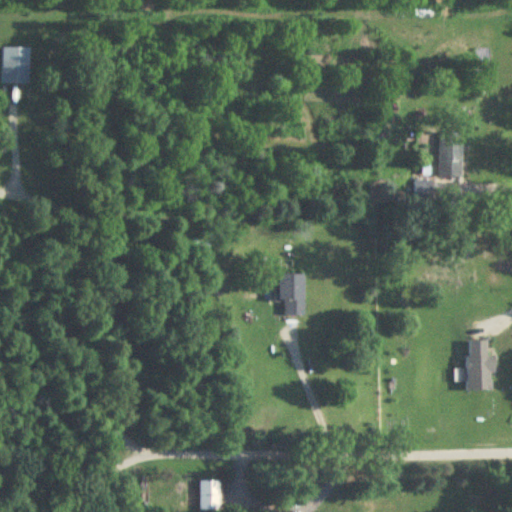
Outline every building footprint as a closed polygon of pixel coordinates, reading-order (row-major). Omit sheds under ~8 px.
[(29,48),(1,48),(1,84),(29,84),(29,48)] [(439,132),(439,177),(461,177),(461,132),(439,132)] [(413,182),(413,202),(446,202),(446,186),(433,186),(433,182),(413,182)] [(303,274),(278,274),(278,316),(303,316),(303,274)] [(466,391),(490,391),(490,373),(495,373),(495,357),(486,357),(486,342),(465,342),(466,391)] [(198,511),(218,511),(218,481),(198,481),(198,511)]
